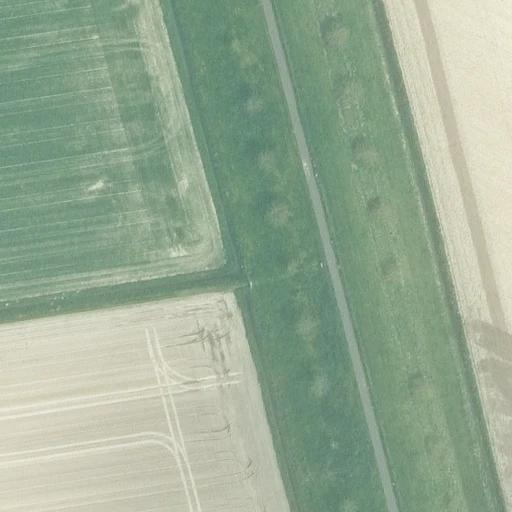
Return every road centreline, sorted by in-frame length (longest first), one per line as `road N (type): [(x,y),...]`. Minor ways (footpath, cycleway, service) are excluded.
road 1 (unclassified): [(393,511),(262,0)]
road 2 (track): [(333,271),(0,323)]
